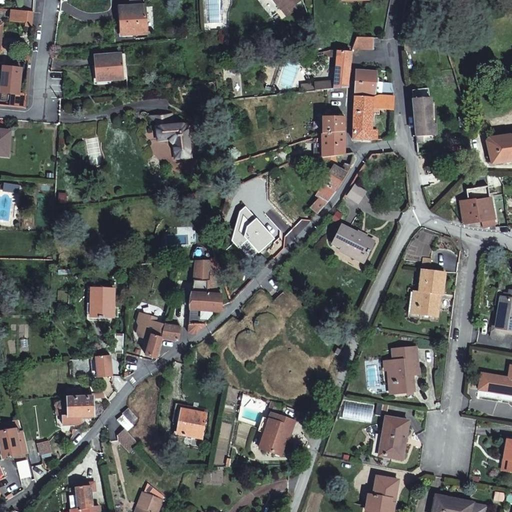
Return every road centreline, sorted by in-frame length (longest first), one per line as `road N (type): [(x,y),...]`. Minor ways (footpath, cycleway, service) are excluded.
road 1 (residential): [(407,145),(376,145),(345,199),(226,316),(141,377),(65,472),(11,511)]
road 2 (residential): [(285,511),(394,250),(418,212)]
road 3 (unclassified): [(472,234),(443,449)]
road 4 (residential): [(55,0),(34,115),(0,112)]
road 5 (residential): [(401,0),(407,145)]
